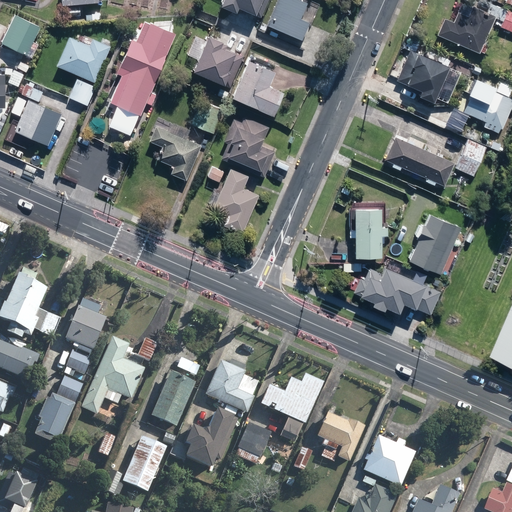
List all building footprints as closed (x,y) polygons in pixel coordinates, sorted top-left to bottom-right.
[(223,0),(221,7),(238,14),(240,9),(261,18),(268,0),(223,0)] [(277,0),(267,23),(301,39),(310,21),(301,17),(307,3),(300,0),(277,0)] [(495,14),(462,1),(453,21),(444,17),(436,35),(480,53),(495,14)] [(511,11),(507,10),(500,27),(511,31),(511,11)] [(40,26),(15,15),(2,43),(27,55),(40,26)] [(108,124),(130,134),(139,113),(141,114),(176,36),(145,22),(142,29),(136,27),(133,35),(138,37),(136,40),(131,38),(116,71),(122,74),(110,101),(117,104),(108,124)] [(95,80),(110,45),(92,37),(90,43),(69,34),(56,64),(95,80)] [(226,44),(221,41),(222,40),(210,34),(194,70),(230,86),(244,56),(225,47),(226,44)] [(410,48),(396,80),(407,85),(407,83),(421,89),(419,94),(433,100),(448,64),(410,48)] [(275,70),(249,58),(232,95),(273,114),(284,91),(269,84),(275,70)] [(483,126),(498,132),(501,127),(503,128),(511,106),(511,97),(502,93),(494,90),(495,86),(475,77),(468,93),(471,94),(463,112),(485,121),(483,126)] [(12,122),(5,137),(31,149),(36,138),(48,144),(62,113),(28,98),(16,124),(12,122)] [(215,132),(223,108),(200,100),(192,125),(215,132)] [(95,116),(92,118),(91,118),(90,120),(89,121),(88,122),(88,124),(88,125),(88,127),(89,128),(89,129),(90,130),(91,131),(92,132),(94,133),(95,133),(97,133),(98,133),(100,133),(101,132),(102,132),(103,130),(104,129),(105,128),(105,127),(105,125),(105,124),(105,122),(104,121),(104,120),(103,118),(102,118),(100,117),(99,116),(97,116),(96,116),(95,116)] [(260,143),(268,126),(245,116),(242,121),(234,117),(223,140),(228,142),(221,158),(264,177),(276,151),(260,143)] [(160,160),(173,166),(170,172),(187,179),(202,145),(155,125),(149,140),(165,147),(160,160)] [(395,135),(385,158),(444,184),(454,162),(395,135)] [(474,175),(487,146),(469,138),(456,167),(474,175)] [(219,181),(224,171),(212,166),(207,175),(219,181)] [(222,224),(242,233),(259,194),(242,186),(247,175),(231,168),(214,207),(227,213),(222,224)] [(387,234),(387,224),(381,224),(381,206),(355,206),(354,227),(350,227),(350,237),(354,237),(354,255),(381,255),(381,234),(387,234)] [(461,227),(429,213),(425,223),(421,222),(415,237),(418,238),(408,259),(440,273),(461,227)] [(343,262),(342,271),(354,272),(355,263),(343,262)] [(373,300),(371,303),(383,309),(385,305),(399,310),(402,302),(430,314),(440,289),(423,282),(427,274),(413,268),(409,277),(385,266),(382,272),(369,266),(363,278),(360,277),(354,291),(373,300)] [(61,319),(39,310),(48,290),(35,284),(36,282),(18,275),(6,304),(4,303),(0,313),(0,319),(10,323),(7,332),(29,342),(34,330),(53,338),(61,319)] [(101,308),(82,301),(79,308),(77,307),(64,340),(94,351),(106,321),(98,317),(101,308)] [(511,303),(490,356),(511,365),(511,303)] [(112,338),(81,409),(97,416),(104,399),(118,405),(122,397),(132,401),(146,370),(124,360),(130,346),(112,338)] [(0,341),(0,370),(27,381),(34,363),(37,364),(41,356),(22,349),(22,350),(0,341)] [(92,353),(79,347),(77,352),(72,350),(65,367),(85,375),(92,358),(90,357),(92,353)] [(200,366),(182,358),(177,369),(195,377),(200,366)] [(258,383),(244,376),(246,372),(220,361),(205,397),(247,415),(255,398),(252,397),(258,383)] [(196,384),(170,373),(152,417),(177,428),(196,384)] [(305,376),(301,384),(290,380),(285,392),(270,386),(261,406),(289,417),(283,432),(297,439),(303,424),(306,426),(324,384),(305,376)] [(83,385),(64,377),(56,396),(75,404),(83,385)] [(0,413),(3,414),(10,397),(13,398),(16,390),(0,382),(0,413)] [(76,405),(52,395),(50,400),(47,398),(38,418),(42,419),(34,436),(58,446),(76,405)] [(238,420),(218,411),(209,431),(203,432),(190,427),(182,446),(190,449),(186,459),(212,470),(217,459),(221,461),(238,420)] [(348,420),(347,423),(327,414),(317,439),(324,441),(322,446),(336,452),(338,447),(342,449),(338,458),(350,463),(366,427),(348,420)] [(271,433),(249,423),(235,456),(257,465),(271,433)] [(116,439),(106,434),(98,453),(108,457),(116,439)] [(419,453),(406,447),(408,442),(393,436),(390,441),(382,437),(374,456),(370,454),(367,459),(372,461),(367,472),(403,489),(419,453)] [(167,448),(141,437),(122,482),(148,493),(167,448)] [(312,453),(302,449),(294,467),(304,471),(312,453)] [(15,474),(15,476),(9,473),(0,494),(0,506),(8,510),(10,505),(13,506),(24,511),(25,511),(37,483),(15,474)] [(377,485),(373,496),(360,499),(354,511),(392,511),(400,495),(377,485)] [(443,485),(434,506),(420,500),(414,511),(455,511),(463,494),(443,485)] [(511,511),(511,486),(509,485),(506,494),(496,490),(487,510),(490,511),(511,511)] [(132,511),(134,508),(108,503),(106,511),(132,511)]
